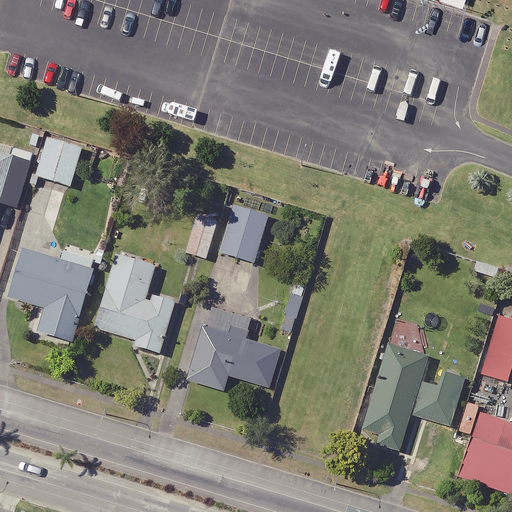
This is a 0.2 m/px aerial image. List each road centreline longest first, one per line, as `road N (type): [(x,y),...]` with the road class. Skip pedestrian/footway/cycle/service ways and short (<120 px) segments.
road 1 (secondary): [(0,417),(313,511)]
road 2 (secondary): [(174,511),(0,460)]
